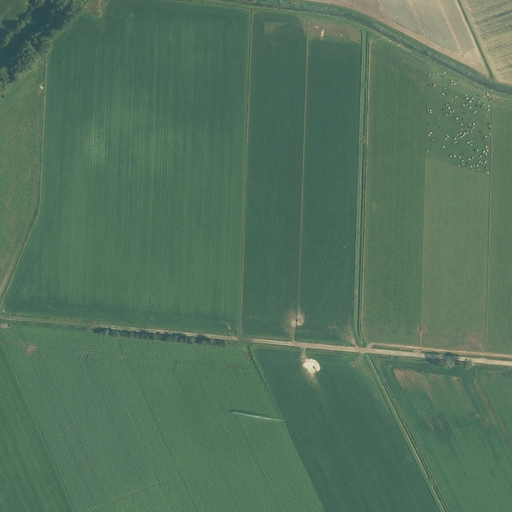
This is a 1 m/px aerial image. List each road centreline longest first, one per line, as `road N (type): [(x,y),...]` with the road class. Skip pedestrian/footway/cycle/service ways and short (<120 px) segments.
road 1 (track): [(511,364),(0,317)]
road 2 (track): [(203,0),(348,22),(511,98)]
